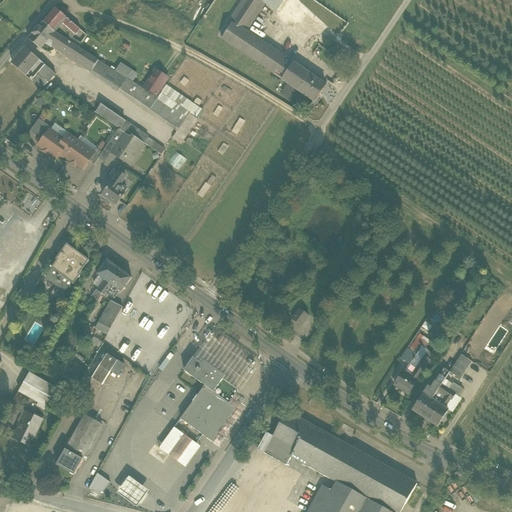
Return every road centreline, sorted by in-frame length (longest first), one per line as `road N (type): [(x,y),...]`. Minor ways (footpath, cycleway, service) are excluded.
road 1 (secondary): [(290,362),(0,152)]
road 2 (secondary): [(511,487),(389,428),(290,362)]
road 3 (residential): [(197,511),(290,362)]
road 4 (track): [(407,0),(317,133)]
